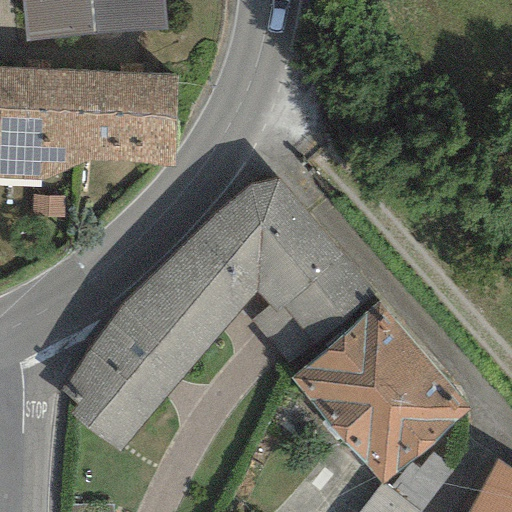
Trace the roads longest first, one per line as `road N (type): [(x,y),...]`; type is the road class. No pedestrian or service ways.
road 1 (secondary): [(263,0),(232,115),(178,201),(69,299),(15,327)]
road 2 (unknown): [(232,115),(362,210),(511,363)]
road 3 (tertiary): [(15,511),(15,327)]
